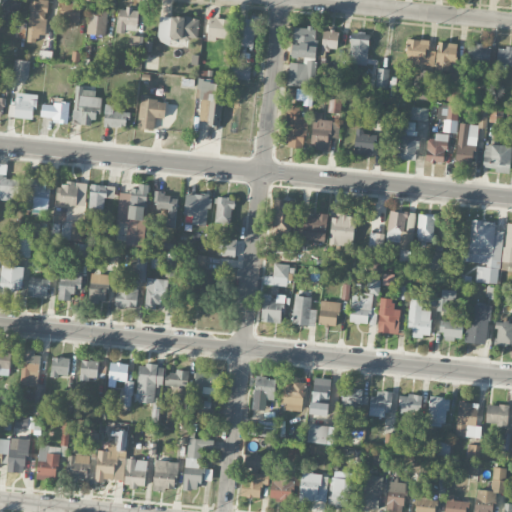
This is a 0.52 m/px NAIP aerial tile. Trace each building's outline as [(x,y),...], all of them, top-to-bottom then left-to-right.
[(9,22),(10,16),(18,17),(18,0),(2,0),(1,22),(9,22)] [(47,0),(45,0),(29,0),(27,42),(40,43),(41,35),(45,35),(47,0)] [(81,5),(61,2),(58,20),(78,23),(81,5)] [(88,34),(107,35),(108,8),(89,7),(88,34)] [(138,8),(118,8),(117,31),(137,32),(138,8)] [(198,39),(199,17),(159,16),(158,42),(169,42),(169,38),(198,39)] [(229,41),(233,20),(209,16),(206,37),(229,41)] [(257,30),(258,19),(237,18),(236,46),(253,47),(254,30),(257,30)] [(26,22),(16,22),(15,37),(25,37),(26,22)] [(316,58),(317,27),(293,26),(292,57),(316,58)] [(338,49),(338,30),(323,30),(322,49),(338,49)] [(351,32),(350,64),(368,65),(369,32),(351,32)] [(143,48),(143,36),(130,35),(129,47),(143,48)] [(435,50),(429,50),(429,40),(407,39),(406,63),(434,64),(435,50)] [(450,71),(451,62),(456,62),(457,43),(437,42),(436,70),(450,71)] [(490,45),(468,44),(468,62),(490,62),(490,45)] [(511,47),(498,47),(496,70),(506,71),(506,65),(511,65),(511,47)] [(13,74),(29,75),(30,61),(14,59),(13,74)] [(289,82),(315,83),(316,60),(304,59),(304,63),(289,62),(289,82)] [(250,80),(250,66),(231,65),(230,79),(250,80)] [(388,69),(377,68),(376,91),(388,92),(388,69)] [(420,76),(416,76),(414,99),(431,100),(432,71),(420,70),(420,76)] [(199,120),(207,121),(207,126),(220,127),(222,84),(207,83),(207,89),(197,88),(196,97),(200,97),(199,120)] [(101,97),(96,97),(96,89),(75,87),(73,124),(91,124),(91,119),(100,119),(101,97)] [(296,99),(303,100),(303,105),(312,106),(314,90),(298,87),(296,99)] [(15,105),(8,105),(7,117),(35,118),(36,94),(15,93),(15,105)] [(166,100),(141,97),(137,128),(154,130),(155,117),(164,118),(166,100)] [(40,119),(68,121),(69,104),(41,103),(40,119)] [(444,119),(443,131),(456,133),(460,106),(439,103),(437,118),(444,119)] [(103,126),(128,128),(129,112),(114,111),(114,104),(104,104),(103,126)] [(299,116),(299,105),(288,104),(286,147),(305,148),(306,117),(299,116)] [(410,120),(428,120),(429,107),(411,107),(410,120)] [(488,109),(479,109),(478,128),(487,128),(488,109)] [(339,137),(339,121),(322,121),(322,112),(313,112),(312,150),(330,150),(330,137),(339,137)] [(455,164),(473,166),(477,124),(459,123),(455,164)] [(354,154),(374,155),(374,132),(355,131),(354,154)] [(435,138),(427,138),(425,162),(445,163),(447,134),(435,133),(435,138)] [(398,159),(418,159),(418,135),(399,134),(398,159)] [(509,173),(511,146),(485,143),(483,166),(495,167),(494,172),(509,173)] [(26,207),(49,210),(51,179),(29,177),(26,207)] [(0,179),(0,199),(20,200),(20,181),(0,179)] [(56,204),(86,205),(86,183),(56,183),(56,204)] [(89,214),(106,214),(107,185),(90,185),(89,214)] [(144,219),(148,186),(131,185),(130,200),(119,199),(117,216),(144,219)] [(177,195),(154,193),(154,208),(168,209),(167,218),(161,218),(161,227),(176,228),(177,195)] [(185,193),(183,215),(193,215),(192,224),(207,225),(207,208),(210,208),(211,194),(185,193)] [(215,222),(232,223),(233,198),(216,197),(215,222)] [(293,200),(274,200),(273,234),(292,235),(293,200)] [(415,213),(389,211),(386,246),(400,248),(399,260),(410,261),(415,213)] [(326,240),(327,214),(303,213),(302,239),(326,240)] [(438,216),(419,213),(415,238),(434,241),(438,216)] [(354,246),(355,215),(340,215),(340,218),(330,217),(329,245),(354,246)] [(476,282),(499,283),(503,231),(495,230),(495,222),(471,221),(469,252),(465,252),(464,262),(477,263),(476,282)] [(82,240),(83,223),(62,222),(62,239),(82,240)] [(129,222),(117,222),(117,235),(129,235),(129,222)] [(511,223),(506,223),(503,261),(511,261),(511,223)] [(383,249),(384,233),(369,232),(368,248),(383,249)] [(16,256),(31,257),(32,238),(17,237),(16,256)] [(236,239),(219,238),(218,255),(235,256),(236,239)] [(86,245),(78,245),(77,259),(86,259),(86,245)] [(427,269),(446,271),(448,253),(429,251),(427,269)] [(215,257),(199,257),(200,266),(205,266),(205,278),(215,278),(215,257)] [(146,262),(137,261),(136,272),(140,272),(139,282),(145,282),(146,262)] [(288,264),(274,263),(273,276),(264,275),(264,284),(287,285),(288,264)] [(24,267),(0,265),(0,267),(0,291),(21,294),(24,267)] [(109,274),(90,273),(89,301),(107,302),(109,274)] [(48,278),(28,277),(27,296),(47,297),(48,278)] [(58,277),(57,299),(72,300),(72,292),(81,292),(81,277),(58,277)] [(167,280),(147,277),(143,307),(162,310),(167,280)] [(350,322),(369,324),(372,293),(378,294),(380,280),(368,278),(367,292),(354,290),(350,322)] [(115,281),(114,307),(137,308),(138,283),(115,281)] [(407,286),(399,285),(397,298),(404,299),(407,286)] [(446,311),(447,299),(455,300),(456,290),(439,289),(438,310),(446,311)] [(437,293),(425,292),(424,306),(437,307),(437,293)] [(261,322),(283,322),(284,295),(273,295),(262,294),(261,322)] [(316,309),(311,309),(311,296),(294,295),(294,325),(316,325),(316,309)] [(399,333),(401,309),(393,308),(394,299),(380,297),(377,332),(399,333)] [(340,303),(322,299),(317,323),(335,326),(340,303)] [(429,337),(432,311),(422,310),(423,300),(410,299),(407,328),(413,329),(412,335),(429,337)] [(486,345),(491,306),(471,303),(465,342),(486,345)] [(463,321),(439,320),(439,332),(444,332),(444,339),(462,340),(463,321)] [(511,322),(505,323),(505,322),(497,321),(496,344),(511,345),(511,322)] [(39,349),(23,348),(21,385),(37,386),(39,349)] [(0,368),(10,369),(11,351),(0,350),(0,368)] [(50,375),(68,376),(69,357),(50,356),(50,375)] [(99,361),(80,360),(79,378),(98,379),(99,361)] [(128,363),(108,362),(108,380),(127,381),(128,363)] [(164,365),(138,364),(136,400),(154,402),(155,385),(163,386),(164,365)] [(167,386),(189,387),(189,371),(168,370),(167,386)] [(194,392),(218,393),(219,372),(195,372),(194,392)] [(276,399),(277,378),(255,377),(255,398),(276,399)] [(328,415),(330,378),(312,378),(311,414),(328,415)] [(123,403),(132,404),(133,381),(124,381),(123,403)] [(303,410),(305,384),(283,382),(282,409),(303,410)] [(44,390),(35,389),(32,409),(41,411),(44,390)] [(342,406),(365,405),(365,389),(341,389),(342,406)] [(392,408),(392,391),(377,391),(376,393),(370,393),(369,416),(385,416),(385,407),(392,408)] [(399,412),(421,413),(422,395),(400,394),(399,412)] [(428,425),(446,427),(448,397),(429,396),(428,425)] [(63,415),(71,416),(73,401),(65,400),(63,415)] [(456,436),(477,437),(478,404),(458,403),(456,436)] [(485,424),(508,425),(509,405),(486,404),(485,424)] [(16,416),(15,426),(27,427),(28,417),(16,416)] [(335,426),(308,425),(308,443),(334,444),(335,426)] [(411,440),(421,442),(422,430),(412,429),(411,440)] [(363,431),(351,430),(349,443),(362,445),(363,431)] [(510,433),(504,433),(502,447),(508,447),(510,433)] [(9,440),(0,438),(0,469),(5,470),(9,440)] [(20,439),(11,438),(7,470),(24,473),(28,445),(20,443),(20,439)] [(184,489),(200,490),(201,468),(202,468),(203,439),(186,438),(184,489)] [(449,456),(451,443),(435,441),(433,454),(449,456)] [(34,478),(56,481),(61,448),(40,444),(34,478)] [(479,445),(467,444),(467,458),(479,458),(479,445)] [(88,479),(89,453),(67,453),(66,479),(88,479)] [(388,465),(387,453),(373,454),(374,466),(388,465)] [(271,456),(245,454),(244,470),(242,470),(240,496),(261,498),(262,484),(269,485),(271,456)] [(123,485),(144,488),(148,461),(127,458),(123,485)] [(152,487),(176,490),(179,462),(155,459),(152,487)] [(491,490),(476,489),(474,511),(494,511),(495,492),(506,493),(507,468),(493,467),(491,490)] [(299,501),(326,502),(327,474),(300,473),(299,501)] [(293,501),(294,476),(271,474),(270,499),(293,501)] [(383,476),(361,474),(358,509),(380,511),(383,476)] [(328,505),(348,506),(350,479),(330,477),(328,505)] [(405,482),(388,481),(387,511),(404,511),(405,482)] [(454,494),(446,493),(444,511),(467,511),(468,502),(454,500),(454,494)] [(435,511),(436,499),(416,498),(415,511),(435,511)] [(503,511),(511,511),(511,503),(505,502),(503,511)]
